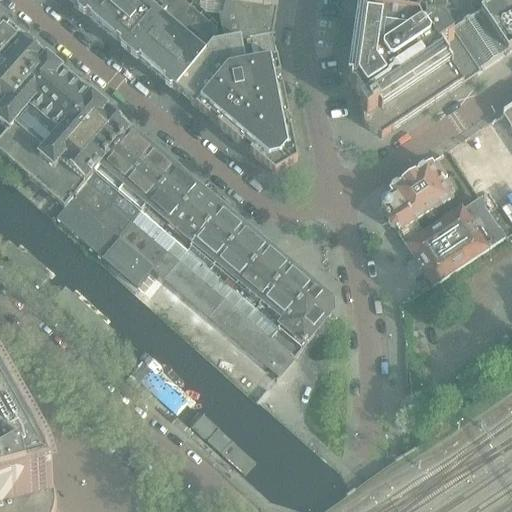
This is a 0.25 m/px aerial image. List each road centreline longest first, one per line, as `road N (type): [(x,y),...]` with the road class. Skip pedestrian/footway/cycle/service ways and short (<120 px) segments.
road 1 (residential): [(343,203),(287,219),(274,214),(20,0)]
road 2 (residential): [(255,511),(0,292)]
road 3 (unclassified): [(413,511),(370,461),(370,341),(343,203)]
road 4 (residential): [(343,203),(302,50),(309,0)]
road 5 (residential): [(511,88),(343,203)]
